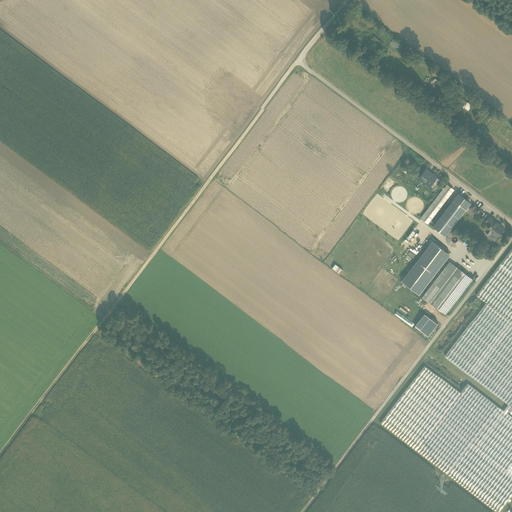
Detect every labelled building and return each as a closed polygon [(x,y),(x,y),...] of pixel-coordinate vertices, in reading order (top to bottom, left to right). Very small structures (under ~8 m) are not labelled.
[(384,39),(375,31),(372,35),(382,42),(384,39)] [(405,42),(394,34),(390,40),(401,48),(405,42)] [(439,79),(437,82),(445,88),(447,86),(439,79)] [(426,88),(423,92),(443,107),(446,103),(426,88)] [(438,173),(427,164),(419,174),(430,183),(434,179),(437,174),(438,173)] [(447,181),(422,214),(428,219),(454,186),(447,181)] [(459,189),(433,222),(446,231),(471,199),(459,189)] [(482,206),(474,200),(470,205),(478,211),(482,206)] [(505,224),(494,216),(495,216),(494,216),(486,227),(490,230),(493,227),(495,229),(494,230),(498,233),(505,224)] [(452,243),(455,243),(458,243),(459,242),(461,241),(462,239),(463,237),(463,234),(463,232),(460,229),(458,228),(455,227),(452,228),(451,229),(449,231),(447,234),(447,236),(448,239),(450,241),(452,243)] [(493,227),(490,230),(489,232),(495,237),(498,233),(494,230),(495,229),(493,227)] [(433,237),(403,277),(419,290),(449,250),(433,237)] [(511,244),(476,291),(487,299),(445,353),(509,402),(511,404),(511,403),(511,244)] [(451,258),(424,293),(431,299),(446,310),(472,275),(451,258)] [(341,270),(345,266),(337,259),(333,264),(341,270)] [(425,310),(415,323),(428,333),(438,320),(425,310)] [(503,409),(468,381),(461,390),(425,363),(381,420),(483,499),(507,467),(511,471),(511,415),(506,411),(503,409)] [(506,411),(509,407),(511,404),(509,402),(503,409),(506,411)] [(511,491),(511,471),(507,467),(483,499),(499,510),(511,491)]
